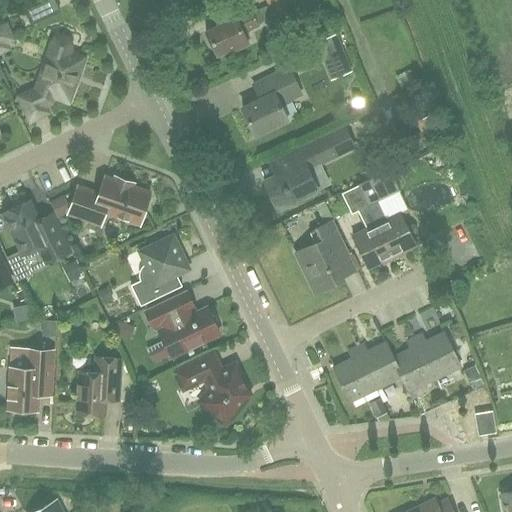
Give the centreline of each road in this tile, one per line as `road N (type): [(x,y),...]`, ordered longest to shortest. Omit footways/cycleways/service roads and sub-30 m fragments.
road 1 (tertiary): [(314,440),(245,465),(0,454)]
road 2 (unclassified): [(274,346),(151,104)]
road 3 (residential): [(274,346),(469,251)]
road 4 (unclassified): [(333,475),(511,448)]
road 5 (residential): [(0,179),(151,104)]
